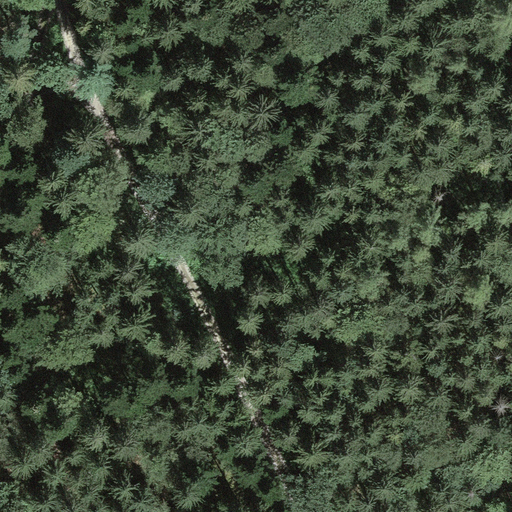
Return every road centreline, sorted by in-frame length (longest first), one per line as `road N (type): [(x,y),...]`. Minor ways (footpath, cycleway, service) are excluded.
road 1 (track): [(291,511),(98,119),(71,0)]
road 2 (track): [(98,119),(0,232)]
